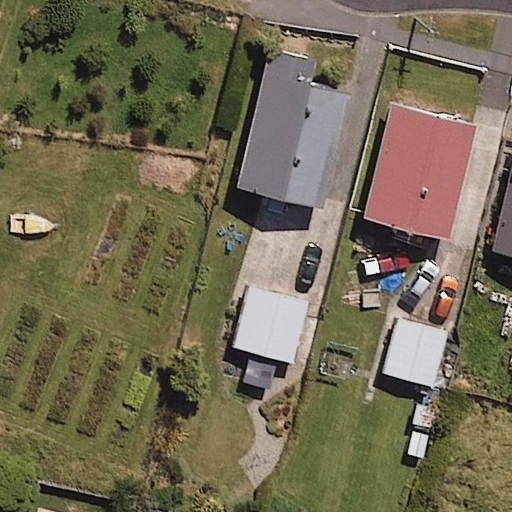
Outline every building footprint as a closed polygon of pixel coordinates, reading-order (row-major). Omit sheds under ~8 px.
[(309,62),(265,52),(233,192),(316,211),(342,96),(303,87),(309,62)] [(470,128),(387,107),(358,222),(441,243),(470,128)] [(511,144),(486,255),(511,261),(511,144)] [(292,298),(233,282),(216,345),(275,361),(292,298)] [(432,321),(384,308),(370,362),(418,374),(432,321)]
